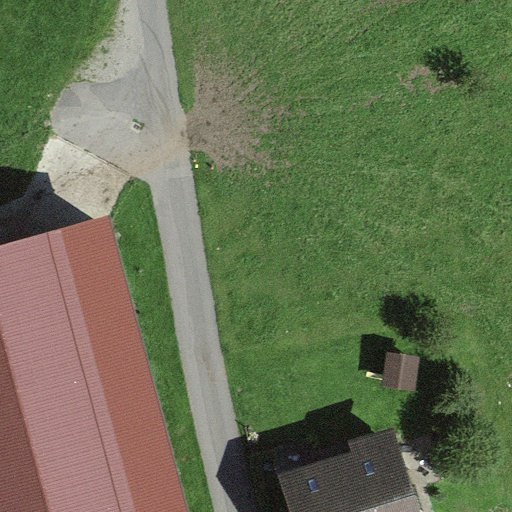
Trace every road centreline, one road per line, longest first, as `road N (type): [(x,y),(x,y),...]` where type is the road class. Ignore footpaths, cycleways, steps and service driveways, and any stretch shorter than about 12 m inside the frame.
road 1 (unclassified): [(139,0),(150,92),(249,511)]
road 2 (track): [(0,81),(150,92)]
